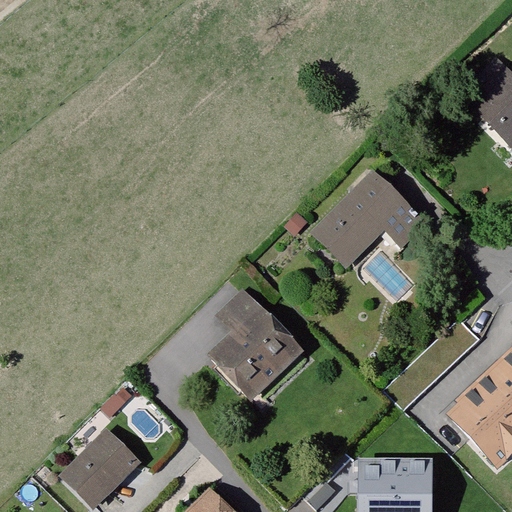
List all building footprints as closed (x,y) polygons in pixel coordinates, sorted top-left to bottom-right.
[(460,73),(442,91),(511,160),(511,79),(493,61),(470,84),(460,73)] [(403,209),(367,173),(305,234),(341,270),(403,209)] [(300,355),(238,289),(208,317),(228,338),(207,357),(249,402),(300,355)] [(384,390),(403,408),(475,341),(456,322),(384,390)] [(511,356),(442,420),(494,478),(511,461),(511,356)] [(134,463),(101,430),(56,477),(89,509),(134,463)] [(428,511),(430,473),(359,470),(357,511),(428,511)] [(233,511),(212,490),(189,511),(233,511)]
